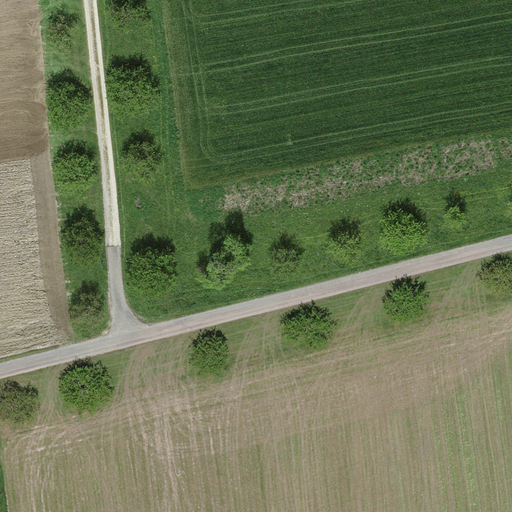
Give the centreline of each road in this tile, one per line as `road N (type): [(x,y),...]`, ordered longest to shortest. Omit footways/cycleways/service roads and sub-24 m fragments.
road 1 (unclassified): [(511,241),(0,369)]
road 2 (track): [(132,334),(114,296),(87,0)]
